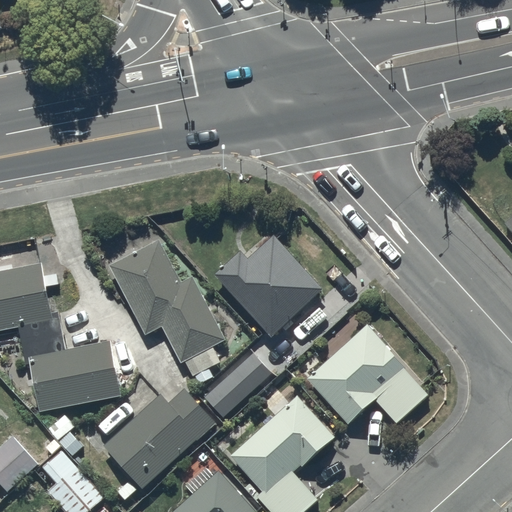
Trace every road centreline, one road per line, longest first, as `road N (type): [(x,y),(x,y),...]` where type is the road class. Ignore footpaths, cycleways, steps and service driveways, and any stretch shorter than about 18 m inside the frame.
road 1 (tertiary): [(511,342),(281,90)]
road 2 (trunk): [(281,90),(0,146)]
road 3 (trunk): [(511,42),(281,90)]
road 4 (trunk): [(0,97),(109,66),(130,50),(157,0)]
road 5 (residential): [(421,511),(511,428)]
